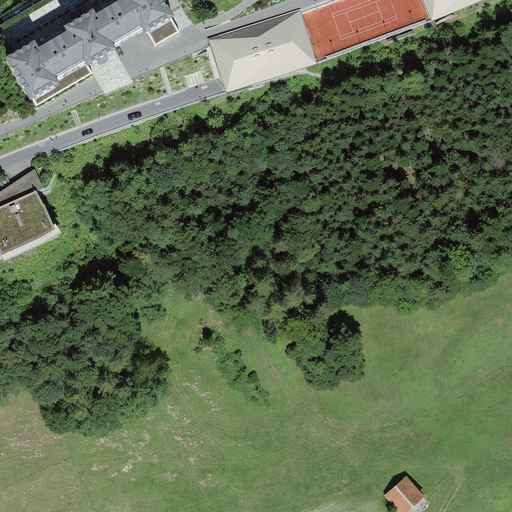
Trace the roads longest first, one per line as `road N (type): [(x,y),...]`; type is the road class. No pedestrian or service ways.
road 1 (tertiary): [(219,85),(463,0)]
road 2 (tertiary): [(219,85),(0,165)]
